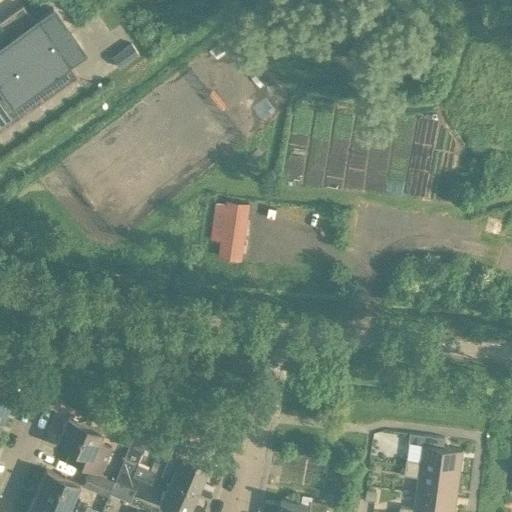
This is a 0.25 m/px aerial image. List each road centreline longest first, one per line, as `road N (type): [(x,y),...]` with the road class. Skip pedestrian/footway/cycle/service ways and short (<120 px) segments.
road 1 (unclassified): [(276,335),(122,315),(0,278)]
road 2 (tertiary): [(511,355),(276,335)]
road 3 (tertiary): [(246,511),(276,335)]
road 4 (residential): [(0,511),(48,397)]
